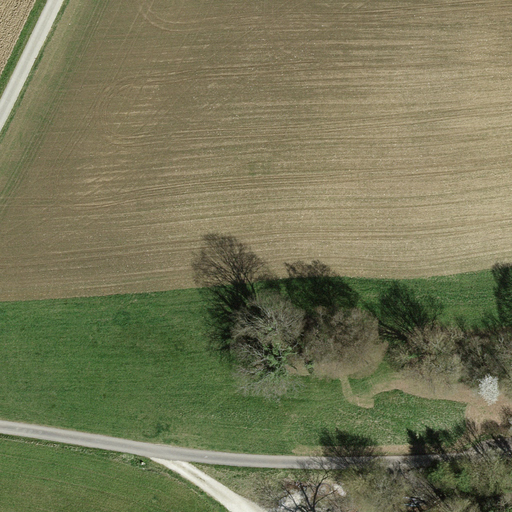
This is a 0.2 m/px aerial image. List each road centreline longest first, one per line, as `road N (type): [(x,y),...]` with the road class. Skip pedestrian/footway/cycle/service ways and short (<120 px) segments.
road 1 (track): [(511,457),(421,466),(253,459),(0,426)]
road 2 (track): [(54,0),(0,112)]
